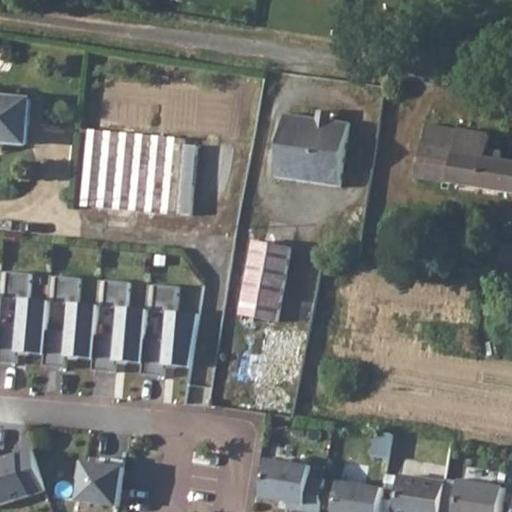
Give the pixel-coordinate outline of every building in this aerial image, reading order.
[(0,97),(0,142),(28,144),(31,100),(0,97)] [(352,121),(288,112),(278,176),(342,185),(352,121)] [(455,146),(449,183),(511,192),(511,161),(488,158),(491,133),(458,129),(455,146)] [(89,130),(82,206),(131,210),(177,215),(185,139),(89,130)] [(292,248),(256,242),(244,314),(280,319),(292,248)] [(507,270),(505,283),(511,283),(511,247),(503,247),(499,269),(507,270)] [(20,325),(0,322),(0,356),(17,358),(18,348),(45,350),(47,327),(50,298),(50,297),(31,295),(33,270),(9,267),(7,294),(22,296),(20,325)] [(7,294),(9,267),(3,267),(1,293),(1,294),(7,294)] [(55,298),(58,272),(52,271),(50,297),(50,298),(55,298)] [(69,329),(47,327),(45,350),(44,361),(67,363),(68,352),(94,355),(96,331),(99,302),(99,301),(80,300),(82,274),(58,272),(55,298),(72,300),(69,329)] [(105,303),(107,276),(101,275),(99,301),(99,302),(105,303)] [(119,333),(96,331),(94,355),(93,365),(116,367),(117,356),(143,359),(146,335),(148,307),(148,306),(129,304),(131,278),(107,276),(105,303),(121,304),(119,333)] [(143,359),(143,370),(165,372),(166,361),(192,363),(201,310),(178,308),(181,283),(157,280),(155,307),(171,309),(168,338),(146,335),(143,359)] [(155,307),(157,280),(150,280),(148,306),(148,307),(155,307)] [(0,510),(48,495),(36,454),(0,464),(0,510)] [(283,508),(307,511),(322,511),(327,479),(312,478),(314,466),(262,458),(256,496),(284,500),(283,508)] [(118,511),(119,511),(127,465),(111,463),(110,471),(82,466),(79,484),(84,485),(81,506),(118,511)] [(408,464),(407,474),(447,478),(448,467),(408,464)] [(443,511),(448,483),(404,476),(398,511),(443,511)] [(337,511),(382,511),(386,489),(342,482),(337,511)] [(504,511),(508,489),(464,482),(459,511),(504,511)]
